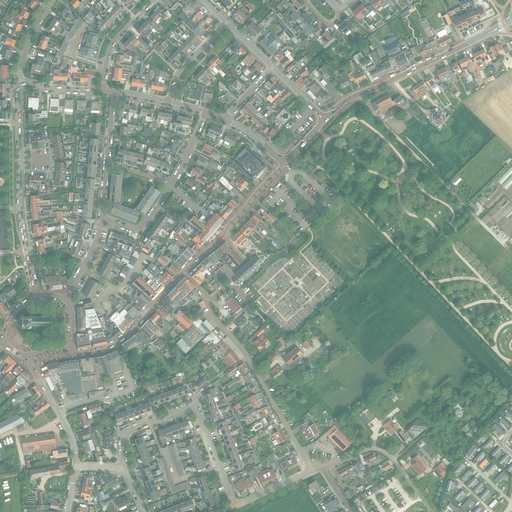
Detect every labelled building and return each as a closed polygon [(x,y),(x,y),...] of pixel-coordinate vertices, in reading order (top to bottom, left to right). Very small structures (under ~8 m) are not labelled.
[(32,8),(37,3),(33,0),(28,0),(30,2),(28,5),(32,8)] [(80,3),(77,0),(72,0),(69,3),(75,8),(78,5),(80,7),(82,5),(85,7),(87,5),(82,0),(80,3)] [(114,9),(119,14),(123,9),(116,3),(115,5),(109,0),(108,0),(106,2),(107,3),(111,7),(114,9)] [(185,8),(191,2),(189,0),(177,0),(172,6),(174,8),(179,3),(185,8)] [(217,0),(218,1),(225,8),(231,2),(228,0),(217,0)] [(255,6),(249,0),(245,0),(242,3),(249,11),(255,6)] [(383,7),(377,0),(372,0),(370,2),(372,4),(369,6),(374,12),(377,10),(382,6),(383,7)] [(191,2),(185,8),(183,10),(185,13),(188,10),(188,9),(189,7),(195,12),(199,9),(191,2)] [(297,14),(300,12),(298,9),(301,6),(297,2),(290,8),(293,12),(289,16),(292,19),(297,14)] [(372,11),(368,5),(366,8),(362,4),(358,8),(365,17),(372,11)] [(27,15),(29,13),(26,11),(27,9),(22,5),(20,8),(23,9),(19,15),(18,14),(16,17),(21,20),(23,17),(25,19),(26,18),(28,16),(27,15)] [(77,19),(79,17),(75,13),(72,15),(70,13),(71,13),(65,7),(60,13),(66,18),(69,15),(72,19),(74,17),(77,19)] [(154,12),(159,17),(164,12),(159,7),(154,12)] [(353,12),(357,17),(355,18),(361,24),(364,22),(360,18),(363,15),(365,17),(358,8),(353,12)] [(473,22),(478,20),(473,8),(468,11),(473,22)] [(473,8),(478,20),(478,18),(486,14),(482,8),(475,12),(473,8)] [(105,17),(110,22),(114,18),(109,13),(107,11),(105,9),(103,11),(105,13),(107,15),(105,17)] [(109,13),(114,18),(119,14),(114,9),(109,13)] [(198,20),(204,14),(200,10),(194,16),(198,20)] [(243,18),(245,16),(239,10),(237,11),(236,10),(232,14),(241,24),(245,20),(243,18)] [(187,21),(189,19),(185,14),(182,11),(178,15),(182,19),(184,18),(187,21)] [(468,12),(463,14),(469,25),(473,22),(468,11),(468,12)] [(150,17),(148,20),(157,28),(159,26),(155,21),(159,17),(154,12),(150,17)] [(299,18),(302,23),(310,16),(306,12),(302,14),(300,12),(297,14),(292,19),(294,22),(299,18)] [(95,16),(91,13),(87,18),(90,21),(95,16)] [(447,14),(442,17),(446,26),(451,23),(447,14)] [(469,25),(463,14),(459,16),(464,27),(469,25)] [(212,25),(210,23),(213,20),(208,16),(203,21),(208,26),(205,28),(208,30),(212,25)] [(302,30),(304,34),(313,26),(310,24),(314,21),(310,16),(302,23),(306,27),(302,30)] [(464,27),(459,16),(458,17),(459,18),(454,20),(459,29),(464,27)] [(110,22),(105,17),(101,22),(106,27),(110,22)] [(247,28),(251,32),(257,26),(255,24),(257,21),(253,17),(249,21),(251,23),(247,28)] [(62,28),(58,26),(60,22),(54,18),(50,23),(65,33),(67,31),(63,28),(62,28)] [(348,18),(343,22),(351,31),(356,27),(348,18)] [(9,23),(8,26),(20,31),(22,25),(19,24),(20,21),(14,19),(13,21),(16,23),(14,26),(12,25),(12,24),(9,23)] [(99,20),(95,24),(102,31),(106,27),(101,22),(99,20)] [(146,21),(141,26),(146,31),(149,28),(151,30),(153,28),(155,30),(157,28),(148,20),(146,22),(146,21)] [(431,27),(427,20),(422,22),(426,29),(431,27)] [(194,24),(192,26),(188,22),(186,24),(190,28),(193,30),(197,26),(194,24)] [(340,28),(338,30),(341,33),(343,31),(345,34),(350,30),(351,31),(343,22),(338,26),(340,28)] [(47,28),(53,33),(55,30),(59,33),(63,36),(65,33),(50,23),(47,28)] [(20,31),(8,26),(7,28),(10,29),(13,30),(11,34),(17,37),(20,31)] [(142,36),(140,38),(147,45),(150,43),(147,39),(146,40),(144,38),(146,36),(143,33),(146,31),(141,26),(136,30),(142,36)] [(257,26),(251,32),(255,37),(260,32),(262,34),(266,30),(262,26),(259,29),(257,26)] [(315,29),(313,26),(304,34),(307,37),(311,33),(315,37),(323,31),(318,26),(315,29)] [(448,33),(447,34),(445,29),(437,33),(439,38),(436,39),(440,46),(451,41),(448,33)] [(289,30),(286,33),(291,39),(294,36),(289,30)] [(326,44),(327,43),(332,39),(334,37),(337,40),(340,37),(335,32),(332,34),(332,35),(330,37),(326,31),(321,36),(323,38),(322,40),(326,44)] [(85,34),(84,37),(96,41),(98,34),(89,32),(88,35),(85,34)] [(188,38),(193,43),(198,38),(193,34),(188,38)] [(8,35),(5,43),(13,46),(16,40),(10,38),(11,36),(8,35)] [(43,35),(40,41),(46,43),(49,38),(43,35)] [(132,35),(128,40),(135,47),(140,42),(146,49),(149,46),(147,45),(140,38),(138,40),(132,35)] [(265,38),(260,43),(262,46),(265,49),(277,38),(274,35),(273,37),(272,37),(268,41),(265,38)] [(387,45),(383,46),(389,57),(390,60),(389,60),(390,61),(396,58),(399,66),(408,61),(405,54),(395,35),(385,40),(387,45)] [(184,43),(189,48),(193,43),(188,38),(186,36),(184,38),(186,40),(184,43)] [(436,39),(435,36),(431,39),(432,42),(425,45),(429,52),(438,47),(440,46),(436,39)] [(84,37),(83,40),(86,41),(85,44),(94,47),(96,41),(84,37)] [(277,38),(265,49),(268,52),(271,55),(274,52),(277,50),(274,46),(278,42),(277,42),(279,40),(277,38)] [(131,51),(135,47),(128,40),(123,44),(129,50),(127,52),(126,51),(124,53),(129,55),(131,56),(135,57),(136,56),(134,53),(133,54),(131,51)] [(46,43),(40,41),(37,47),(44,49),(46,43)] [(175,43),(184,52),(189,48),(184,43),(181,46),(177,41),(175,43)] [(236,51),(241,46),(237,41),(233,45),(235,47),(233,49),(236,51)] [(175,52),(180,56),(184,52),(175,43),(174,45),(178,49),(175,52)] [(498,43),(494,45),(497,52),(503,49),(505,54),(509,52),(507,46),(503,48),(501,44),(499,45),(498,43)] [(81,47),(80,50),(92,53),(94,47),(85,44),(84,48),(81,47)] [(429,52),(425,45),(425,44),(419,47),(422,55),(429,52)] [(497,52),(494,45),(489,48),(490,49),(487,50),(490,56),(492,60),(496,58),(494,54),(497,52)] [(244,55),(247,53),(246,52),(246,51),(241,46),(238,50),(244,55)] [(0,59),(1,59),(2,57),(8,58),(10,50),(3,48),(2,55),(0,54),(0,59)] [(411,50),(414,59),(420,56),(416,48),(413,49),(413,50),(411,51),(411,50)] [(486,54),(484,49),(478,51),(483,61),(487,60),(488,62),(491,60),(488,54),(486,54)] [(80,50),(79,53),(82,53),(81,57),(90,60),(92,53),(80,50)] [(278,62),(283,57),(281,54),(283,53),(280,50),(274,57),(278,62)] [(381,60),(375,50),(370,54),(376,63),(381,60)] [(406,52),(410,61),(414,59),(411,50),(406,52)] [(121,65),(126,66),(132,67),(132,64),(133,63),(123,61),(124,58),(129,58),(129,55),(124,53),(119,51),(118,55),(117,55),(116,61),(121,62),(121,65)] [(478,51),(472,54),(476,63),(479,61),(480,63),(483,61),(478,51)] [(165,54),(169,58),(166,61),(171,66),(176,61),(169,54),(167,52),(165,54)] [(180,56),(175,52),(172,54),(170,52),(169,54),(176,61),(180,56)] [(252,63),(255,59),(249,53),(245,57),(242,61),(248,67),(252,63)] [(353,57),(358,64),(363,60),(358,53),(353,57)] [(211,60),(220,70),(222,68),(217,64),(220,61),(215,56),(211,60)] [(464,58),(467,65),(468,67),(465,68),(467,71),(469,70),(469,71),(473,69),(475,73),(478,72),(475,64),(473,65),(469,56),(464,58)] [(41,70),(44,58),(37,57),(36,63),(32,63),(30,72),(34,73),(35,69),(41,70)] [(389,57),(381,60),(384,66),(382,67),(385,73),(394,69),(390,61),(389,60),(390,60),(389,57)] [(284,67),(291,62),(288,58),(281,63),(284,67)] [(286,69),(289,73),(299,65),(302,63),(300,60),(300,61),(298,58),(294,61),(296,62),(293,65),(292,63),(286,69)] [(467,65),(464,58),(458,61),(461,67),(467,65)] [(220,70),(211,60),(206,65),(211,70),(214,67),(219,71),(220,70)] [(261,70),(264,67),(257,61),(254,64),(259,70),(260,69),(261,70)] [(454,71),(457,70),(460,76),(462,74),(462,73),(456,62),(451,64),(454,71)] [(355,75),(358,82),(366,78),(363,71),(363,70),(358,64),(354,66),(358,74),(355,75)] [(374,64),(367,68),(370,74),(371,74),(373,78),(385,73),(382,67),(382,66),(376,69),(374,64)] [(300,70),(302,68),(299,65),(289,73),(292,76),(300,70)] [(326,82),(332,77),(323,66),(317,71),(326,82)] [(457,80),(454,72),(449,74),(446,67),(437,71),(440,79),(445,76),(447,79),(451,78),(453,82),(457,80)] [(70,75),(71,70),(71,68),(68,68),(68,70),(65,70),(65,73),(60,73),(60,80),(67,80),(67,75),(70,75)] [(93,69),(90,68),(85,68),(85,72),(81,72),(80,74),(80,81),(87,81),(87,76),(93,77),(93,69)] [(211,82),(208,80),(210,79),(207,76),(206,77),(205,76),(207,73),(209,75),(211,72),(207,68),(205,70),(203,68),(198,73),(209,83),(211,82)] [(305,68),(299,73),(301,76),(302,77),(308,72),(307,71),(305,68)] [(346,70),(348,74),(350,79),(354,77),(350,68),(346,70)] [(53,79),(60,80),(60,73),(61,69),(50,69),(50,74),(53,74),(53,79)] [(73,80),(80,81),(80,74),(76,74),(77,70),(71,70),(70,75),(73,75),(73,80)] [(345,76),(348,74),(346,70),(340,73),(342,77),(339,79),(342,87),(349,84),(345,76)] [(131,85),(137,86),(139,73),(136,73),(135,79),(132,78),(131,85)] [(209,83),(198,73),(194,77),(199,82),(202,79),(203,80),(202,81),(205,84),(207,86),(209,83)] [(431,75),(425,79),(429,85),(430,85),(432,89),(438,86),(435,82),(435,81),(431,75)] [(151,89),(157,90),(159,77),(156,76),(155,82),(152,82),(151,89)] [(272,76),(264,85),(269,90),(277,81),(272,76)] [(294,82),(301,89),(310,82),(307,78),(304,80),(300,76),(294,82)] [(238,93),(244,87),(237,80),(231,86),(230,85),(227,87),(232,91),(234,89),(238,93)] [(317,97),(320,95),(322,98),(327,93),(325,91),(325,90),(315,80),(307,87),(317,97)] [(414,89),(410,91),(416,99),(430,90),(426,86),(423,81),(413,88),(414,89)] [(274,96),(276,98),(279,96),(285,90),(283,88),(284,88),(279,83),(276,87),(275,89),(277,91),(279,90),(280,90),(277,93),(277,92),(274,96)] [(198,94),(200,95),(203,86),(199,85),(198,88),(199,89),(198,91),(190,89),(188,98),(196,100),(198,94)] [(203,86),(200,95),(203,95),(202,101),(210,103),(211,100),(212,100),(211,99),(212,94),(205,93),(206,86),(203,86)] [(285,89),(285,90),(279,96),(280,97),(279,99),(281,101),(290,94),(287,90),(286,91),(285,89)] [(220,96),(218,99),(224,104),(226,102),(228,104),(234,98),(227,92),(221,98),(220,96)] [(266,98),(271,103),(274,99),(270,94),(266,98)] [(380,108),(382,111),(387,109),(386,107),(389,105),(388,103),(391,102),(387,95),(375,101),(376,101),(371,103),(375,110),(380,108)] [(405,108),(410,105),(407,100),(405,101),(401,95),(394,100),(399,106),(403,103),(404,104),(403,105),(405,108)] [(41,110),(41,104),(38,103),(38,98),(29,98),(28,107),(38,107),(37,110),(41,110)] [(61,115),(62,106),(58,106),(59,99),(50,99),(50,110),(58,111),(61,111),(61,115)] [(62,106),(61,115),(64,115),(64,111),(73,112),(73,100),(65,99),(64,106),(62,106)] [(88,112),(88,107),(85,107),(86,101),(77,100),(77,109),(85,110),(85,117),(87,117),(88,112)] [(88,107),(88,112),(91,113),(91,110),(99,111),(100,102),(92,101),(91,108),(88,107)] [(245,116),(253,107),(248,102),(240,111),(245,116)] [(130,106),(127,119),(130,120),(131,113),(135,113),(136,107),(130,106)] [(258,111),(253,107),(245,116),(250,120),(258,111)] [(147,109),(145,119),(154,121),(154,119),(155,112),(153,112),(153,110),(147,109)] [(275,117),(282,124),(290,116),(283,109),(275,117)] [(41,113),(28,114),(28,121),(36,121),(36,117),(42,117),(42,116),(47,116),(47,110),(41,110),(41,113)] [(160,123),(163,124),(165,113),(158,111),(157,119),(161,119),(160,123)] [(263,116),(258,111),(250,120),(255,124),(263,116)] [(172,114),(165,113),(163,124),(165,125),(166,121),(170,121),(172,114)] [(176,123),(182,124),(184,117),(177,115),(176,123)] [(260,129),(268,120),(263,116),(255,124),(260,129)] [(184,117),(182,124),(189,125),(191,118),(184,117)] [(435,119),(432,122),(439,130),(443,126),(439,121),(438,121),(437,121),(436,121),(436,120),(435,119)] [(268,120),(260,129),(266,135),(272,128),(270,130),(264,125),(268,120)] [(99,134),(100,123),(93,122),(92,134),(99,134)] [(135,125),(132,124),(127,123),(126,127),(120,126),(119,134),(127,135),(128,130),(130,130),(131,127),(137,128),(138,126),(135,125)] [(218,137),(221,130),(211,126),(208,132),(218,137)] [(277,132),(272,128),(266,135),(271,139),(277,132)] [(36,136),(38,145),(43,144),(43,139),(46,139),(45,132),(39,133),(40,135),(36,136)] [(174,139),(172,142),(180,147),(183,141),(182,140),(184,136),(178,135),(172,133),(170,137),(174,139)] [(233,145),(237,139),(227,133),(223,139),(233,145)] [(38,145),(36,136),(33,136),(33,134),(27,135),(29,142),(32,141),(33,146),(38,145)] [(180,147),(172,142),(170,147),(166,145),(164,150),(170,152),(171,150),(177,153),(180,147)] [(218,152),(210,149),(211,146),(205,143),(201,152),(215,158),(216,158),(218,153),(218,152)] [(119,149),(117,157),(123,158),(125,150),(126,145),(123,144),(122,149),(119,149)] [(256,154),(255,154),(247,146),(232,161),(233,161),(240,168),(240,169),(241,170),(241,171),(242,172),(242,173),(243,174),(244,174),(245,175),(246,176),(247,176),(248,177),(249,178),(250,178),(251,178),(252,180),(256,177),(258,175),(259,176),(261,175),(262,174),(262,173),(263,171),(262,171),(264,168),(265,167),(267,165),(267,164),(267,165),(266,164),(265,163),(264,162),(263,161),(263,160),(262,159),(261,158),(260,157),(259,156),(258,155),(257,155),(256,154)] [(131,152),(125,150),(123,158),(129,160),(131,152)] [(137,153),(135,161),(141,163),(143,155),(139,154),(140,151),(138,151),(137,153)] [(137,153),(131,152),(129,160),(135,161),(137,153)] [(149,166),(152,158),(146,156),(143,163),(149,166)] [(207,165),(208,162),(206,161),(199,157),(196,163),(203,166),(204,163),(207,165)] [(149,166),(155,168),(158,160),(152,158),(149,166)] [(158,160),(155,168),(161,170),(164,162),(158,160)] [(164,162),(161,170),(167,172),(170,165),(166,163),(167,161),(165,160),(164,162)] [(219,165),(210,160),(208,164),(217,169),(219,165)] [(229,166),(224,172),(227,175),(232,169),(229,166)] [(197,177),(200,172),(193,168),(190,173),(197,177)] [(143,216),(160,192),(152,186),(136,208),(134,207),(133,210),(120,205),(121,202),(120,202),(122,174),(112,173),(109,202),(113,204),(110,212),(136,222),(139,214),(143,216)] [(230,190),(233,187),(228,183),(229,182),(222,176),(218,180),(230,190)] [(234,184),(236,186),(241,191),(244,187),(244,186),(247,183),(240,176),(235,183),(234,184)] [(195,186),(196,184),(187,178),(184,185),(189,187),(187,190),(194,194),(195,191),(191,188),(193,185),(195,186)] [(290,192),(293,189),(287,183),(284,186),(290,192)] [(233,209),(239,201),(234,196),(227,204),(233,209)] [(217,204),(216,205),(213,203),(211,206),(214,208),(215,207),(220,212),(218,213),(224,219),(228,214),(217,204)] [(218,203),(217,204),(228,214),(232,210),(226,205),(225,206),(223,205),(222,206),(218,203)] [(267,214),(261,207),(256,212),(263,218),(266,215),(272,221),(275,218),(269,212),(267,214)] [(73,209),(73,212),(77,212),(77,211),(83,212),(82,216),(91,217),(91,210),(83,210),(78,209),(73,209)] [(167,212),(165,215),(163,214),(158,219),(164,224),(167,226),(169,224),(166,222),(168,218),(170,219),(172,216),(167,212)] [(205,241),(224,219),(215,212),(209,218),(210,219),(207,223),(202,220),(205,217),(202,215),(198,220),(193,216),(189,221),(199,229),(196,233),(205,241)] [(255,213),(251,217),(257,223),(257,224),(258,224),(259,222),(262,219),(255,213)] [(164,224),(158,219),(154,225),(160,229),(168,235),(169,233),(161,227),(164,224)] [(261,229),(256,225),(250,219),(246,223),(252,229),(263,240),(265,238),(262,236),(262,235),(259,232),(261,230),(261,229)] [(77,227),(87,230),(89,224),(81,222),(80,225),(77,225),(77,227)] [(245,236),(251,229),(245,224),(239,230),(245,236)] [(150,231),(156,235),(159,237),(160,235),(157,233),(160,229),(154,225),(150,231)] [(48,228),(33,231),(34,236),(42,235),(41,232),(53,229),(53,227),(48,228)] [(69,231),(68,234),(73,236),(74,236),(77,237),(77,235),(85,237),(87,230),(77,227),(76,230),(78,231),(77,234),(69,231)] [(156,235),(150,231),(146,236),(152,241),(155,243),(156,241),(153,239),(156,235)] [(239,247),(242,244),(239,241),(244,236),(238,231),(231,239),(233,241),(234,241),(237,244),(236,244),(239,247)] [(118,242),(120,234),(113,232),(111,239),(116,241),(113,248),(115,249),(118,242)] [(173,236),(185,248),(187,245),(176,233),(173,236)] [(123,249),(125,244),(128,237),(120,234),(118,242),(123,244),(121,248),(123,249)] [(196,235),(192,240),(194,242),(199,247),(203,242),(198,237),(198,238),(196,235)] [(74,236),(70,245),(80,249),(82,243),(81,242),(82,239),(77,237),(74,236)] [(152,241),(146,236),(142,242),(150,249),(152,247),(149,245),(152,241)] [(125,244),(130,246),(128,251),(130,251),(135,240),(128,237),(125,244)] [(188,246),(195,252),(198,248),(192,241),(188,245),(188,246)] [(206,268),(210,272),(216,267),(213,264),(221,257),(220,257),(226,252),(227,254),(226,254),(236,266),(242,261),(232,249),(231,250),(225,242),(200,263),(205,269),(206,268)] [(44,244),(36,246),(38,252),(40,251),(40,254),(45,253),(45,250),(44,244),(45,244),(46,246),(50,245),(50,243),(44,244)] [(173,246),(187,260),(191,256),(185,250),(183,252),(181,251),(180,250),(181,250),(175,244),(173,246)] [(77,255),(80,249),(70,245),(69,247),(71,248),(70,252),(77,255)] [(174,262),(180,268),(187,260),(173,246),(172,245),(169,249),(173,254),(174,253),(177,256),(176,257),(177,258),(174,262)] [(195,252),(188,246),(185,250),(191,256),(195,252)] [(105,260),(112,264),(115,259),(119,261),(120,259),(109,253),(105,260)] [(178,270),(167,261),(169,259),(166,255),(164,257),(161,255),(157,260),(167,269),(166,269),(173,275),(178,270)] [(257,266),(262,261),(257,255),(253,258),(252,256),(249,258),(250,260),(248,262),(247,262),(245,264),(245,265),(243,267),(242,266),(242,267),(240,269),(239,269),(240,269),(237,272),(237,271),(237,272),(234,274),(236,276),(232,280),(235,283),(236,283),(240,283),(257,267),(257,266)] [(112,264),(105,260),(102,266),(109,270),(111,266),(115,268),(116,266),(112,264)] [(159,273),(160,273),(157,270),(158,269),(151,263),(146,269),(164,286),(164,285),(164,286),(168,281),(159,273)] [(200,263),(196,267),(201,272),(202,273),(205,271),(209,275),(211,273),(210,272),(206,268),(205,269),(200,263)] [(109,270),(102,266),(98,273),(105,277),(108,272),(110,273),(109,274),(112,276),(114,273),(109,270)] [(201,272),(196,267),(189,274),(199,284),(202,280),(199,277),(202,274),(200,273),(201,272)] [(157,292),(161,289),(164,286),(146,269),(145,269),(142,272),(150,279),(146,282),(157,292)] [(159,273),(168,281),(172,277),(166,271),(164,273),(161,271),(160,273),(159,273)] [(219,282),(220,281),(213,274),(212,275),(219,282)] [(49,284),(50,290),(68,287),(66,276),(60,277),(60,275),(44,278),(45,285),(49,284)] [(125,278),(119,275),(116,280),(122,283),(125,278)] [(157,292),(146,282),(139,276),(132,283),(136,286),(142,291),(143,292),(151,300),(153,297),(157,292)] [(178,283),(167,295),(174,302),(180,308),(188,299),(186,297),(195,288),(194,286),(184,277),(183,278),(181,280),(178,283)] [(90,279),(82,294),(90,298),(98,283),(90,279)] [(214,289),(219,285),(214,279),(210,282),(212,284),(213,285),(212,286),(214,289)] [(136,286),(132,283),(130,286),(136,292),(133,296),(139,302),(141,300),(147,305),(151,300),(143,292),(142,291),(136,286)] [(9,297),(16,292),(11,285),(4,290),(0,293),(0,296),(4,303),(10,298),(9,297)] [(167,295),(159,305),(167,310),(172,314),(170,317),(174,321),(176,318),(187,328),(192,323),(193,321),(182,311),(181,313),(180,308),(174,302),(167,295)] [(115,296),(110,300),(114,304),(119,300),(115,296)] [(235,313),(241,307),(232,297),(226,303),(235,313)] [(134,307),(140,313),(147,305),(141,300),(139,302),(134,307)] [(128,313),(129,314),(130,313),(135,319),(140,313),(134,307),(130,303),(124,309),(128,313)] [(250,314),(255,310),(249,303),(244,307),(250,314)] [(100,326),(99,321),(96,313),(85,315),(84,306),(76,307),(78,316),(77,316),(78,328),(81,328),(86,328),(100,326)] [(165,318),(168,314),(159,306),(156,311),(165,318)] [(116,311),(109,318),(113,322),(114,322),(115,323),(118,320),(123,325),(126,328),(130,324),(124,317),(124,318),(116,311)] [(160,328),(165,334),(171,326),(155,312),(149,319),(153,323),(154,323),(156,324),(160,328)] [(129,314),(128,313),(124,317),(130,324),(135,319),(130,313),(129,314)] [(247,319),(249,317),(245,313),(235,322),(241,328),(248,321),(247,319)] [(56,324),(56,318),(48,318),(48,316),(30,316),(30,315),(28,314),(28,316),(23,316),(23,314),(21,314),(21,316),(19,316),(19,318),(21,318),(21,320),(21,324),(19,324),(19,325),(21,325),(21,327),(23,327),(23,325),(28,326),(28,327),(30,327),(30,326),(48,326),(48,324),(56,324)] [(107,331),(104,333),(109,342),(122,333),(115,323),(114,322),(113,322),(111,324),(108,319),(107,316),(104,317),(108,325),(106,326),(107,328),(106,329),(107,331)] [(258,316),(254,320),(259,325),(263,321),(258,316)] [(154,323),(153,323),(148,319),(144,323),(154,333),(155,333),(159,329),(155,325),(156,324),(154,323)] [(200,325),(208,334),(214,328),(206,319),(200,325)] [(118,320),(115,323),(122,333),(123,333),(124,331),(126,328),(123,325),(118,320)] [(182,331),(186,328),(180,322),(176,326),(182,331)] [(152,336),(154,334),(154,333),(144,323),(140,328),(145,332),(150,338),(152,336)] [(181,338),(176,343),(185,353),(191,348),(204,335),(192,323),(187,328),(189,330),(186,332),(185,331),(179,336),(181,338)] [(92,330),(92,334),(103,332),(102,331),(102,330),(100,326),(86,328),(87,331),(92,330)] [(258,336),(264,331),(261,328),(255,334),(258,336)] [(206,343),(210,340),(210,341),(212,339),(219,333),(215,329),(202,341),(204,343),(206,343)] [(91,347),(97,346),(107,343),(104,334),(103,332),(92,334),(92,330),(87,331),(87,334),(89,334),(89,337),(89,338),(91,347)] [(142,342),(141,342),(150,352),(153,349),(149,345),(148,346),(147,345),(149,342),(149,341),(139,330),(135,335),(142,342)] [(219,333),(212,339),(216,343),(223,337),(219,333)] [(78,350),(91,347),(89,338),(89,337),(89,334),(87,334),(77,334),(76,339),(78,350)] [(154,334),(152,336),(155,340),(153,342),(152,342),(156,346),(159,349),(164,344),(155,335),(154,334)] [(253,342),(260,350),(269,341),(262,334),(253,342)] [(142,342),(135,335),(121,344),(126,352),(141,342),(142,342)] [(216,351),(218,349),(224,356),(231,350),(222,340),(217,344),(215,345),(211,349),(214,353),(216,351)] [(311,345),(306,340),(302,344),(307,349),(311,345)] [(271,363),(272,362),(273,360),(279,355),(289,366),(303,353),(296,346),(286,355),(283,352),(281,354),(278,350),(270,357),(268,359),(271,363)] [(115,350),(109,353),(115,363),(118,371),(123,369),(118,355),(115,350)] [(224,356),(223,357),(231,366),(239,358),(231,350),(224,356)] [(103,356),(99,357),(97,357),(99,367),(101,375),(103,379),(102,376),(106,375),(107,376),(108,376),(108,377),(109,377),(109,376),(110,376),(111,375),(111,374),(111,373),(118,371),(115,363),(109,353),(105,355),(103,356)] [(7,373),(16,363),(8,355),(4,360),(8,364),(3,370),(7,373)] [(94,357),(77,359),(82,393),(91,392),(92,398),(89,399),(106,394),(103,379),(101,375),(99,367),(97,357),(94,357)] [(77,394),(82,393),(77,359),(58,362),(60,371),(64,379),(67,386),(70,394),(67,395),(69,399),(75,399),(75,396),(78,396),(77,394)] [(58,362),(46,365),(48,368),(48,369),(51,375),(49,376),(55,389),(52,391),(56,398),(61,396),(59,391),(61,390),(60,387),(63,385),(64,388),(67,386),(64,379),(60,371),(58,362)] [(236,371),(238,375),(239,377),(249,371),(246,366),(244,363),(238,367),(239,369),(236,371)] [(18,376),(24,370),(18,364),(13,369),(15,370),(13,372),(18,376)] [(275,378),(283,371),(278,365),(269,372),(275,378)] [(226,372),(229,375),(236,369),(234,366),(226,372)] [(46,378),(49,376),(51,375),(48,369),(42,371),(46,378)] [(27,377),(29,375),(24,370),(18,376),(6,388),(10,393),(21,382),(23,383),(28,378),(27,377)] [(10,381),(15,376),(10,371),(5,376),(10,381)] [(28,378),(23,383),(26,386),(33,379),(31,376),(29,375),(27,377),(28,378)] [(205,386),(210,382),(208,379),(206,381),(201,376),(194,382),(199,388),(203,384),(205,386)] [(248,385),(255,381),(252,376),(245,380),(248,385)] [(10,383),(5,377),(0,381),(6,387),(10,383)] [(249,392),(251,390),(258,386),(255,381),(248,385),(246,386),(249,392)] [(31,389),(28,390),(32,396),(35,395),(40,391),(36,385),(31,388),(31,389)] [(181,387),(183,394),(189,392),(186,385),(181,387)] [(183,394),(181,387),(180,387),(180,386),(178,387),(178,388),(175,389),(177,396),(183,394)] [(204,395),(206,401),(217,397),(215,391),(217,390),(216,387),(206,391),(207,394),(204,395)] [(177,396),(175,389),(169,391),(172,399),(177,396)] [(17,401),(28,395),(25,390),(14,396),(17,401)] [(172,399),(169,391),(163,393),(166,401),(172,399)] [(261,391),(254,395),(249,397),(252,402),(254,401),(263,396),(261,391)] [(157,396),(160,403),(166,401),(163,393),(157,396)] [(38,401),(44,409),(50,406),(44,397),(43,396),(42,397),(42,398),(38,401)] [(160,403),(157,396),(151,398),(154,405),(160,403)] [(263,396),(254,401),(257,408),(260,406),(260,407),(267,403),(263,396)] [(217,401),(215,402),(214,398),(217,397),(206,401),(208,407),(218,403),(217,401)] [(44,409),(38,401),(36,402),(38,405),(32,409),(36,415),(44,409)] [(144,404),(147,412),(152,409),(150,402),(144,404)] [(90,413),(101,410),(99,403),(88,406),(89,409),(89,410),(88,410),(87,411),(78,414),(82,426),(84,426),(84,428),(90,426),(89,424),(90,424),(89,418),(90,418),(90,417),(91,416),(91,415),(90,413)] [(218,410),(216,404),(218,403),(208,407),(210,412),(218,410)] [(147,412),(144,404),(138,406),(141,414),(147,412)] [(260,414),(262,419),(272,413),(268,405),(260,409),(262,413),(260,414)] [(141,414),(138,406),(132,408),(135,416),(141,414)] [(126,411),(129,418),(135,416),(132,408),(126,411)] [(218,410),(210,412),(213,419),(216,417),(217,420),(223,418),(222,415),(220,416),(218,410)] [(121,413),(123,420),(129,418),(126,411),(121,413)] [(123,420),(121,413),(114,415),(117,422),(123,420)] [(269,430),(271,428),(278,424),(272,413),(262,419),(264,423),(267,422),(269,426),(268,427),(269,430)] [(0,433),(1,434),(17,426),(22,423),(18,414),(0,422),(0,433)] [(182,422),(185,431),(189,429),(190,434),(192,433),(191,428),(188,420),(182,422)] [(218,423),(220,429),(228,426),(225,420),(218,423)] [(390,420),(383,426),(385,429),(386,429),(391,434),(395,431),(396,430),(399,427),(396,424),(394,425),(390,420)] [(313,424),(308,427),(305,423),(304,421),(299,424),(300,425),(300,426),(302,430),(301,430),(306,439),(318,433),(313,424)] [(186,435),(185,431),(182,422),(176,424),(179,433),(183,431),(184,436),(186,435)] [(22,423),(17,426),(20,432),(26,429),(22,423)] [(179,433),(176,424),(170,426),(173,435),(177,433),(178,438),(180,437),(179,433)] [(275,445),(279,443),(286,439),(278,424),(271,428),(274,434),(272,435),(275,440),(273,441),(275,445)] [(352,442),(338,428),(334,425),(326,433),(329,436),(344,451),(352,442)] [(88,431),(94,429),(93,426),(87,428),(88,430),(81,432),(83,439),(90,437),(88,431)] [(164,429),(167,437),(171,436),(172,440),(174,439),(173,435),(170,426),(164,429)] [(220,429),(223,435),(230,432),(228,426),(220,429)] [(168,442),(167,437),(164,429),(158,431),(161,439),(165,438),(166,442),(168,442)] [(399,433),(396,430),(395,431),(398,434),(397,434),(404,441),(408,438),(402,430),(399,433)] [(225,440),(232,438),(230,432),(223,435),(225,440)] [(23,453),(52,449),(53,458),(68,456),(67,448),(57,450),(54,433),(21,438),(23,453)] [(104,448),(114,448),(113,436),(110,436),(110,433),(102,433),(102,436),(104,436),(105,447),(103,447),(104,448)] [(136,435),(137,438),(135,439),(137,445),(145,442),(144,438),(148,437),(148,435),(143,436),(142,434),(136,435)] [(250,439),(253,446),(256,444),(255,441),(258,439),(256,436),(250,439)] [(188,447),(196,443),(194,437),(186,440),(186,441),(181,442),(182,444),(186,443),(188,447)] [(225,440),(227,446),(234,444),(232,438),(225,440)] [(85,452),(93,450),(94,449),(93,445),(91,446),(90,440),(82,442),(85,452)] [(137,445),(139,451),(147,448),(146,444),(150,443),(150,440),(145,442),(137,445)] [(190,452),(198,449),(196,443),(188,447),(183,448),(184,450),(189,449),(190,452)] [(229,452),(236,449),(234,444),(227,446),(229,452)] [(467,450),(470,453),(476,446),(473,444),(467,450)] [(139,451),(141,457),(150,454),(148,450),(153,449),(152,446),(147,448),(139,451)] [(198,449),(190,452),(186,454),(186,456),(191,454),(192,458),(201,455),(198,449)] [(229,452),(231,458),(239,455),(236,449),(229,452)] [(285,458),(290,468),(298,465),(294,457),(297,455),(295,449),(291,451),(294,456),(289,458),(289,456),(285,458)] [(476,457),(478,459),(484,453),(482,450),(476,457)] [(150,454),(141,457),(144,463),(152,460),(150,456),(155,455),(154,453),(150,454)] [(375,457),(374,454),(364,459),(367,464),(372,461),(375,465),(382,461),(378,455),(375,457)] [(201,455),(192,458),(188,460),(189,462),(193,461),(194,464),(203,461),(201,455)] [(231,458),(233,464),(241,461),(239,455),(231,458)] [(428,467),(425,463),(423,465),(419,460),(421,458),(418,455),(412,459),(415,463),(412,465),(414,469),(415,468),(420,474),(428,467)] [(274,462),(276,467),(280,465),(283,472),(290,468),(285,458),(282,459),(283,461),(279,463),(277,460),(274,462)] [(360,459),(352,464),(351,465),(354,471),(357,476),(364,472),(362,467),(364,466),(360,459)] [(485,459),(479,465),(482,468),(488,461),(485,459)] [(59,468),(68,466),(67,461),(64,462),(57,463),(57,465),(37,469),(29,470),(30,480),(39,478),(38,476),(60,472),(59,468)] [(203,461),(194,464),(190,466),(191,468),(195,466),(197,470),(205,467),(203,461)] [(241,461),(233,464),(236,470),(243,467),(241,461)] [(276,467),(274,462),(270,463),(272,468),(268,470),(268,469),(265,470),(269,480),(277,477),(273,469),(276,467)] [(461,463),(456,469),(459,472),(464,466),(461,463)] [(496,466),(493,463),(486,470),(489,473),(496,466)] [(440,473),(445,469),(440,464),(435,468),(440,473)] [(140,469),(143,476),(151,472),(150,469),(154,467),(154,465),(149,467),(149,466),(140,469)] [(351,473),(352,472),(354,471),(351,465),(339,472),(341,477),(350,471),(351,473)] [(252,472),(254,477),(258,476),(262,484),(269,480),(265,470),(261,472),(262,474),(258,475),(256,470),(252,472)] [(151,472),(143,476),(145,481),(153,478),(152,474),(157,473),(156,471),(151,472)] [(254,477),(252,472),(248,474),(250,477),(245,479),(245,477),(241,479),(246,489),(254,485),(251,479),(254,477)] [(462,480),(468,474),(466,472),(460,478),(462,480)] [(499,481),(505,475),(502,472),(496,478),(499,481)] [(108,475),(103,478),(107,488),(119,483),(117,479),(118,479),(116,475),(111,477),(110,474),(108,475)] [(92,477),(89,477),(84,476),(83,482),(92,484),(93,481),(92,479),(92,477)] [(199,486),(206,483),(204,476),(191,481),(192,483),(197,481),(199,486)] [(145,481),(147,487),(156,484),(154,480),(159,479),(158,477),(153,478),(145,481)] [(467,483),(470,486),(477,479),(474,477),(467,483)] [(246,489),(241,479),(238,480),(239,482),(235,484),(239,492),(246,489)] [(317,490),(320,488),(315,481),(309,485),(315,495),(319,492),(317,490)] [(147,487),(149,493),(158,490),(156,486),(161,485),(160,483),(156,484),(147,487)] [(206,483),(199,486),(195,487),(195,490),(200,488),(202,493),(209,490),(206,483)] [(482,486),(480,483),(474,490),(476,492),(482,486)] [(178,485),(175,486),(169,488),(172,494),(180,490),(178,485)] [(81,493),(80,496),(85,497),(85,498),(85,500),(91,501),(91,497),(90,496),(90,495),(91,490),(82,488),(81,493)] [(158,490),(149,493),(152,499),(160,496),(159,492),(163,491),(162,488),(158,490)] [(349,499),(352,497),(354,495),(350,489),(345,492),(349,499)] [(204,500),(211,497),(209,490),(202,493),(197,494),(198,496),(202,495),(204,500)] [(485,490),(479,496),(482,499),(488,492),(485,490)] [(323,500),(319,493),(313,498),(317,504),(323,500)] [(126,505),(130,503),(126,496),(119,499),(118,499),(114,500),(118,508),(125,504),(126,505)] [(211,497),(204,500),(200,501),(201,504),(205,502),(207,507),(214,504),(211,497)] [(56,503),(56,500),(53,500),(53,498),(49,498),(48,502),(50,502),(50,507),(58,508),(58,503),(56,503)] [(322,503),(326,508),(337,501),(335,499),(332,501),(330,498),(322,503)] [(186,501),(189,509),(194,507),(192,499),(186,501)] [(489,506),(491,508),(498,502),(495,499),(489,506)] [(189,509),(186,501),(180,504),(183,511),(189,509)] [(326,508),(328,511),(332,511),(337,509),(336,506),(338,504),(339,504),(337,501),(326,508)] [(500,510),(506,504),(503,502),(497,507),(500,510)]
